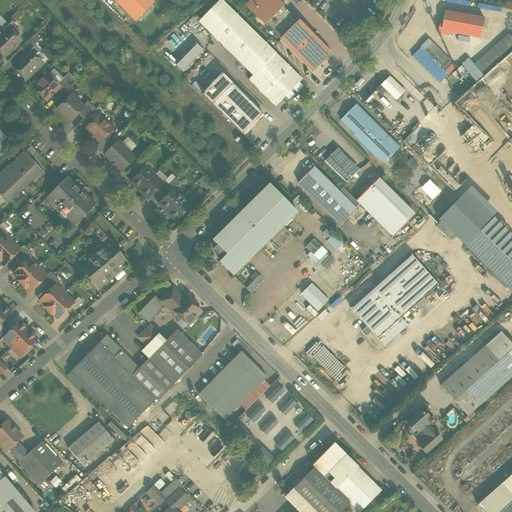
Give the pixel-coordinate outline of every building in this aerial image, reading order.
[(112,0),(135,22),(141,15),(144,19),(150,13),(147,9),(153,3),(150,0),(112,0)] [(253,77),(275,54),(220,0),(198,22),(252,76),(253,77)] [(329,52),(275,0),(253,0),(247,6),(311,70),(329,52)] [(484,18),(444,11),(442,23),(439,25),(438,31),(440,35),(447,36),(450,33),(480,39),(484,18)] [(1,28),(0,29),(0,35),(1,37),(8,29),(9,29),(14,24),(10,19),(1,28)] [(9,29),(8,29),(1,37),(0,37),(0,52),(4,57),(12,50),(13,50),(16,47),(16,45),(20,41),(9,29)] [(34,36),(21,49),(26,54),(29,51),(34,46),(39,41),(34,36)] [(174,65),(182,72),(202,50),(195,43),(174,65)] [(29,51),(26,54),(14,66),(26,79),(28,77),(30,77),(35,71),(35,70),(41,63),(35,57),(39,54),(39,51),(34,46),(29,51)] [(275,54),(253,77),(252,76),(248,80),(275,107),(301,80),(275,54)] [(69,74),(58,84),(60,87),(58,89),(64,94),(76,81),(69,74)] [(201,94),(242,134),(262,114),(221,74),(201,94)] [(48,75),(34,89),(46,101),(49,98),(50,98),(55,94),(54,93),(58,89),(60,87),(58,84),(48,75)] [(395,100),(405,91),(388,75),(379,85),(395,100)] [(79,100),(74,95),(71,95),(57,109),(70,122),(78,113),(84,108),(82,106),(79,103),(79,100)] [(87,101),(82,106),(84,108),(78,113),(84,119),(95,109),(87,101)] [(378,127),(355,105),(353,106),(352,108),(350,110),(347,111),(347,113),(340,120),(362,142),(363,142),(378,127)] [(114,129),(99,114),(85,130),(99,144),(104,139),(114,129)] [(264,116),(262,114),(242,134),(244,137),(264,116)] [(481,157),(494,144),(473,123),(460,136),(481,157)] [(399,148),(378,127),(363,142),(368,148),(368,151),(373,156),(376,156),(384,163),(399,148)] [(104,139),(99,144),(95,147),(100,152),(108,144),(104,139)] [(108,144),(100,152),(104,156),(115,145),(111,141),(108,144)] [(135,157),(119,141),(115,145),(104,156),(120,172),(135,157)] [(328,158),(324,162),(346,183),(350,180),(350,179),(358,171),(337,150),(328,158)] [(41,170),(24,152),(18,158),(19,159),(13,164),(29,181),(41,170)] [(411,169),(416,166),(411,158),(406,161),(411,169)] [(143,159),(133,169),(137,173),(147,163),(143,159)] [(13,164),(7,170),(6,169),(1,174),(18,192),(29,181),(13,164)] [(145,167),(131,182),(139,190),(154,176),(145,167)] [(338,192),(313,167),(298,183),(340,225),(356,210),(355,209),(338,192)] [(18,192),(1,174),(0,174),(0,196),(4,201),(6,203),(18,192)] [(154,176),(139,190),(147,199),(156,190),(162,184),(154,176)] [(211,186),(202,177),(198,181),(207,190),(211,186)] [(66,178),(47,197),(61,212),(81,192),(66,178)] [(415,212),(379,178),(356,201),(392,236),(415,212)] [(169,186),(165,189),(169,194),(174,189),(174,190),(180,184),(176,179),(169,186)] [(429,180),(421,189),(432,199),(440,191),(429,180)] [(164,181),(162,184),(156,190),(160,195),(165,189),(169,186),(164,181)] [(269,184),(212,241),(217,245),(213,249),(219,255),(220,253),(224,257),(219,262),(233,276),(297,213),(269,184)] [(497,211),(471,186),(439,219),(465,244),(497,211)] [(359,204),(342,188),(338,192),(355,209),(359,204)] [(169,194),(168,195),(166,195),(163,198),(164,200),(159,204),(167,213),(182,198),(174,190),(174,189),(169,194)] [(81,192),(61,212),(75,226),(95,206),(81,192)] [(182,198),(167,213),(175,221),(180,216),(182,217),(185,214),(185,212),(190,206),(182,198)] [(511,236),(492,217),(464,245),(511,292),(511,236)] [(0,233),(0,251),(11,241),(2,233),(1,232),(0,233)] [(321,247),(325,244),(316,235),(304,247),(323,266),(331,258),(321,247)] [(11,241),(0,251),(0,262),(4,266),(13,257),(20,250),(19,250),(11,241)] [(128,263),(110,242),(95,255),(113,276),(128,263)] [(20,250),(13,257),(17,261),(28,251),(23,246),(19,250),(20,250)] [(28,251),(17,261),(22,265),(28,259),(29,259),(33,255),(28,251)] [(113,276),(95,255),(80,268),(98,289),(113,276)] [(411,255),(350,309),(367,328),(366,329),(365,328),(362,331),(366,336),(369,333),(368,332),(370,331),(384,347),(407,326),(400,318),(438,285),(411,255)] [(29,259),(28,259),(22,265),(12,275),(17,279),(16,280),(21,285),(37,268),(29,259)] [(37,268),(21,285),(25,289),(26,288),(31,293),(40,283),(46,277),(46,276),(37,268)] [(46,277),(40,283),(44,288),(55,277),(50,272),(46,276),(46,277)] [(250,293),(263,280),(258,275),(245,288),(250,293)] [(55,277),(44,288),(48,292),(55,285),(59,282),(55,277)] [(48,292),(39,301),(43,306),(47,311),(64,294),(55,285),(48,292)] [(182,298),(173,288),(159,301),(174,316),(176,314),(188,326),(201,312),(185,296),(182,298)] [(64,294),(47,311),(52,316),(53,315),(57,319),(67,310),(73,303),(64,294)] [(73,303),(67,310),(71,314),(83,302),(78,297),(73,303)] [(2,305),(0,307),(0,324),(1,323),(11,314),(2,305)] [(10,332),(3,339),(11,347),(28,331),(19,322),(10,332)] [(149,323),(136,337),(145,345),(157,331),(149,323)] [(5,327),(0,332),(0,342),(3,339),(10,332),(5,327)] [(148,359),(131,376),(155,400),(157,402),(174,385),(174,384),(202,356),(176,330),(166,341),(148,359)] [(28,331),(11,347),(20,356),(37,340),(28,331)] [(511,345),(501,332),(486,346),(499,361),(511,349),(511,345)] [(158,334),(141,352),(148,359),(166,341),(158,334)] [(122,351),(106,336),(70,372),(127,428),(155,400),(131,376),(114,359),(119,354),(120,355),(121,354),(120,353),(122,351)] [(486,346),(441,386),(467,416),(475,409),(511,375),(499,361),(486,346)] [(511,349),(499,361),(511,375),(511,349)] [(241,352),(198,395),(224,420),(266,378),(241,352)] [(329,382),(333,378),(314,358),(310,362),(329,382)] [(278,385),(265,398),(271,403),(284,390),(278,385)] [(290,397),(278,410),(284,416),(296,403),(290,397)] [(252,423),(265,410),(259,404),(247,417),(252,423)] [(423,413),(420,409),(406,421),(405,420),(404,421),(404,422),(404,423),(405,423),(406,423),(415,433),(414,434),(415,435),(416,435),(417,435),(417,434),(417,433),(420,430),(428,424),(428,423),(429,424),(430,424),(431,425),(433,424),(434,423),(434,422),(434,421),(434,420),(433,419),(432,418),(431,418),(429,418),(428,419),(428,418),(432,415),(426,409),(423,413)] [(300,432),(313,420),(307,414),(294,426),(300,432)] [(271,417),(259,430),(265,435),(277,422),(271,417)] [(98,422),(68,448),(83,467),(113,441),(98,422)] [(22,437),(9,423),(4,423),(0,426),(0,444),(7,452),(8,450),(17,442),(22,437)] [(441,439),(428,424),(420,430),(428,438),(434,445),(441,439)] [(428,438),(419,446),(425,453),(434,445),(428,438)] [(17,442),(8,450),(19,462),(28,454),(17,442)] [(28,454),(19,462),(18,463),(38,485),(61,464),(41,442),(28,454)] [(334,444),(312,466),(314,467),(314,468),(323,477),(345,455),(334,444)] [(345,455),(323,477),(350,503),(355,498),(361,492),(371,482),(345,455)] [(323,477),(314,468),(284,498),(298,511),(341,511),(350,503),(323,477)] [(511,511),(511,474),(477,505),(482,511),(511,511)] [(65,491),(79,479),(76,475),(62,487),(65,491)] [(3,479),(0,481),(0,493),(9,486),(3,479)] [(0,511),(31,511),(9,486),(0,493),(0,511)] [(171,508),(166,511),(175,511),(188,500),(179,490),(166,502),(171,508)] [(361,492),(355,498),(359,502),(364,496),(361,492)]
